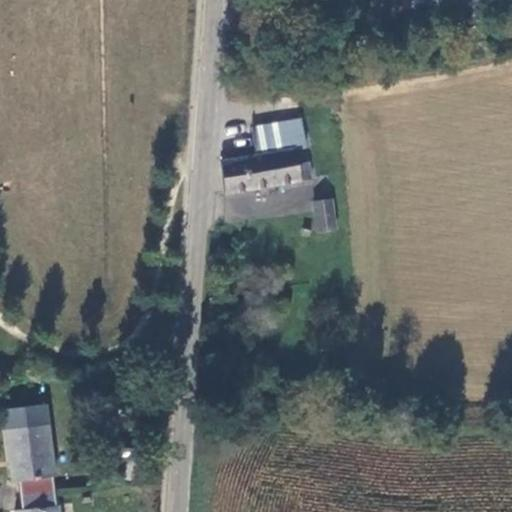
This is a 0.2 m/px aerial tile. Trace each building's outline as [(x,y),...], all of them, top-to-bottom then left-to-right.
[(220,160),(225,193),(310,179),(307,163),(298,165),(295,151),(305,150),(299,117),(265,123),(270,152),(255,154),(220,160)] [(270,152),(265,123),(250,126),(255,154),(270,152)] [(337,229),(334,198),(313,202),(317,232),(337,229)] [(54,475),(48,422),(42,424),(40,408),(8,411),(10,427),(4,428),(10,480),(18,481),(21,509),(15,510),(14,511),(59,511),(59,504),(55,505),(51,476),(54,475)] [(146,462),(147,452),(121,448),(117,477),(129,479),(133,464),(145,465),(146,462)] [(133,464),(129,479),(142,480),(145,465),(133,464)] [(91,491),(80,492),(81,502),(92,502),(91,491)]
